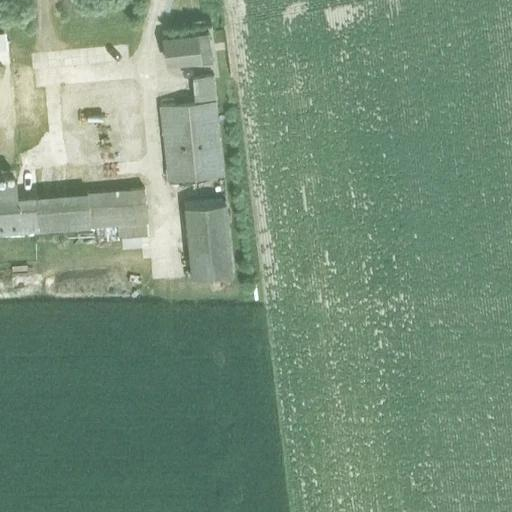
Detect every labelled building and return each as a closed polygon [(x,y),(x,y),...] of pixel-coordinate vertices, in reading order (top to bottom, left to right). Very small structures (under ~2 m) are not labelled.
[(205,35),(163,40),(165,63),(197,60),(197,64),(212,62),(209,35),(205,35)] [(3,70),(0,70),(0,123),(27,121),(23,71),(3,73),(3,70)] [(62,161),(135,157),(131,77),(58,81),(62,161)] [(157,105),(165,181),(221,175),(210,78),(190,80),(193,101),(157,105)] [(0,235),(146,222),(143,187),(15,199),(14,184),(0,184),(0,235)] [(230,274),(222,203),(181,207),(189,278),(230,274)]
